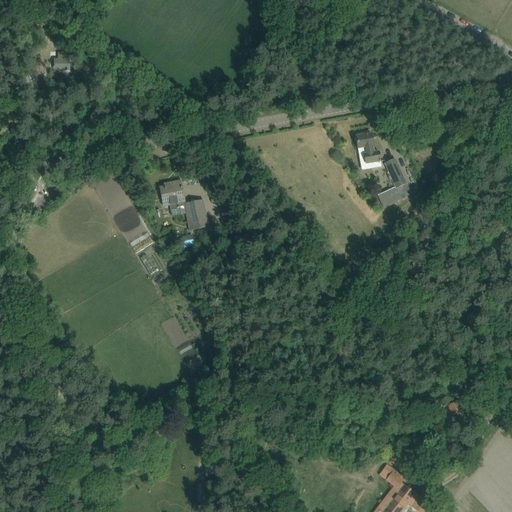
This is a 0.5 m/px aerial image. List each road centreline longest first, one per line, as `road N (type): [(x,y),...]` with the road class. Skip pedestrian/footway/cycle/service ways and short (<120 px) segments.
road 1 (tertiary): [(0,166),(511,81)]
road 2 (unknown): [(494,82),(471,267),(496,360),(492,404),(466,453),(424,481)]
